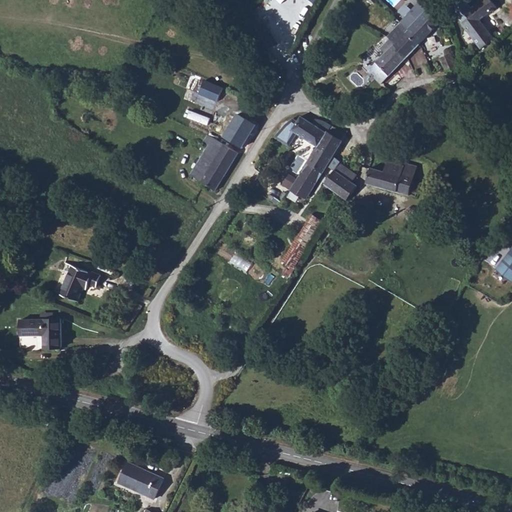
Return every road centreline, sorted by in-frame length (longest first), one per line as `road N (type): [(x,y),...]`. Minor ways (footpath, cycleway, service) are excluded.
road 1 (unclassified): [(194,430),(204,371),(165,349),(154,333),(153,308),(289,96)]
road 2 (secondary): [(194,430),(511,509)]
road 3 (track): [(206,382),(232,372),(353,199)]
road 4 (secondary): [(0,381),(194,430)]
road 5 (unclassified): [(358,125),(417,87),(468,85),(511,128)]
road 6 (track): [(199,0),(289,96)]
road 7 (track): [(26,511),(78,401)]
